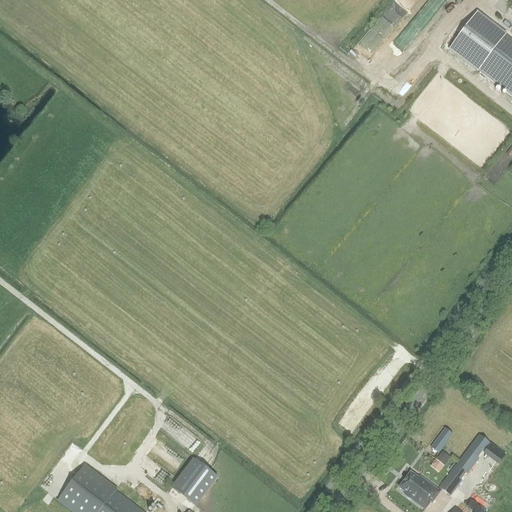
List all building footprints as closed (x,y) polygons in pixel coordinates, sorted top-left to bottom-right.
[(511,40),(505,35),(506,34),(477,12),(448,50),(477,72),(478,71),(511,97),(511,40)] [(434,459),(449,440),(441,434),(427,454),(434,459)] [(441,490),(447,494),(450,497),(490,445),(479,436),(438,491),(419,477),(418,478),(410,473),(399,488),(405,493),(404,495),(425,510),(441,490)] [(436,460),(443,466),(450,458),(442,452),(436,460)] [(195,507),(219,475),(195,457),(171,489),(195,507)] [(84,467),(58,501),(73,511),(142,511),(116,492),(116,491),(84,467)]
